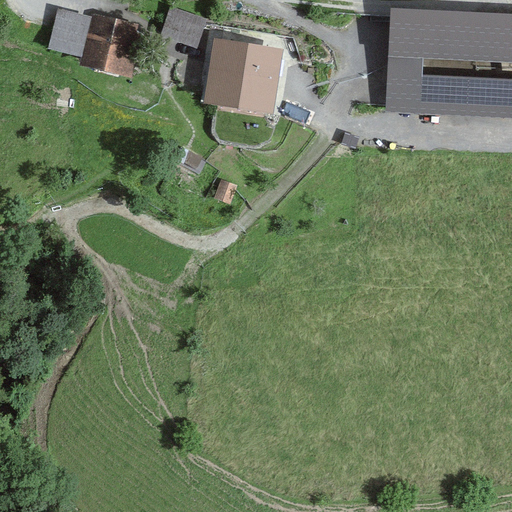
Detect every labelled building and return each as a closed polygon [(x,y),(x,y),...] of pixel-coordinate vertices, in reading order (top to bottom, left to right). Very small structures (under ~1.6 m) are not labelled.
[(163,39),(211,53),(216,18),(173,5),(163,39)] [(218,8),(216,18),(211,53),(201,116),(268,127),(275,82),(295,85),(304,31),(284,28),(285,18),(218,8)] [(511,20),(390,15),(385,117),(511,123),(511,20)] [(52,49),(84,56),(92,25),(59,17),(52,49)] [(84,56),(81,67),(127,78),(138,27),(93,17),(92,25),(84,56)]
